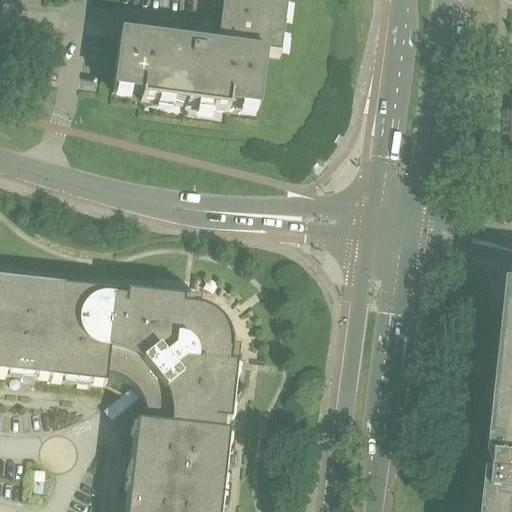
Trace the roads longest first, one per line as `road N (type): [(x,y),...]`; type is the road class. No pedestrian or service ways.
road 1 (tertiary): [(44,177),(180,209),(373,227)]
road 2 (tertiary): [(373,227),(334,511)]
road 3 (tertiary): [(380,511),(416,232)]
road 4 (tertiary): [(416,232),(447,0)]
road 5 (tertiary): [(403,0),(373,227)]
road 6 (residential): [(44,177),(81,20)]
